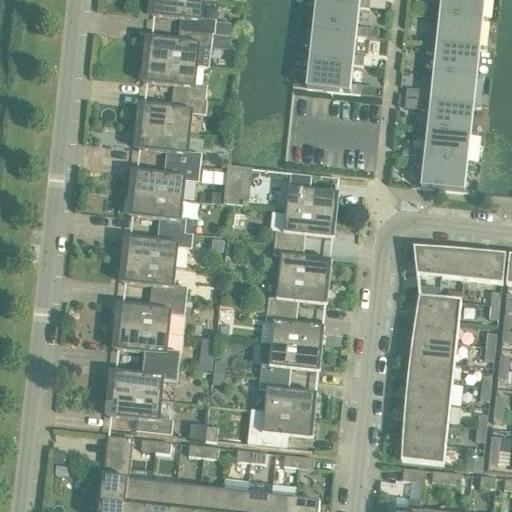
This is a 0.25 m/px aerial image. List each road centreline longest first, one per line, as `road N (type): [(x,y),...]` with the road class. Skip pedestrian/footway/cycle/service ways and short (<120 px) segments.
road 1 (residential): [(19,511),(77,0)]
road 2 (residential): [(352,511),(381,238),(389,225)]
road 3 (residential): [(511,234),(389,225)]
